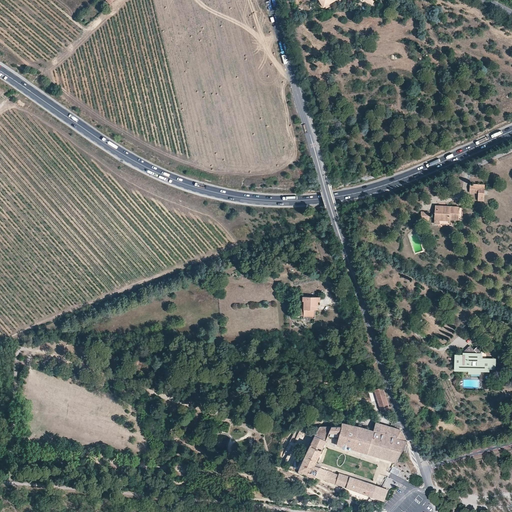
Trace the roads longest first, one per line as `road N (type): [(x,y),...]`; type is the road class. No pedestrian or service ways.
road 1 (primary): [(0,70),(135,161),(191,185),(262,199),(372,190),(511,130)]
road 2 (trunk): [(0,81),(184,192),(349,202),(511,138)]
road 3 (trunk): [(511,111),(362,168),(255,169),(187,156),(0,47)]
road 4 (track): [(310,511),(0,480)]
road 5 (residential): [(423,467),(331,208)]
road 6 (track): [(238,244),(0,342)]
road 7 (residential): [(325,188),(269,0)]
